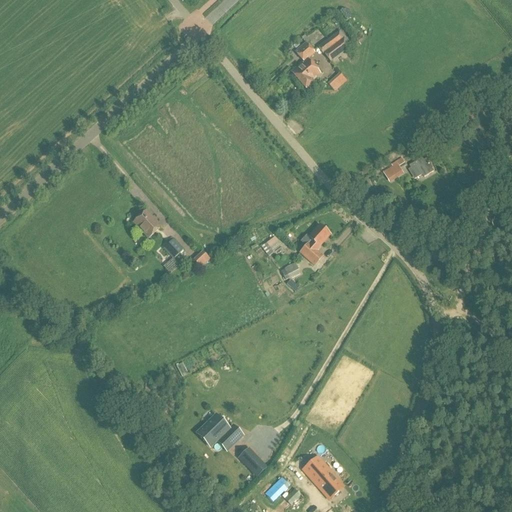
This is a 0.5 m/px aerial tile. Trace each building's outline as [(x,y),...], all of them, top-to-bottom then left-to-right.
[(330,63),(350,48),(338,32),(317,46),(323,55),(324,55),(330,63)] [(306,91),(314,84),(312,82),(320,75),(307,59),(314,53),(305,43),(295,52),(303,62),(290,72),(306,91)] [(333,86),(339,94),(351,83),(345,76),(333,86)] [(393,167),(383,173),(390,184),(404,175),(399,167),(405,163),(402,159),(391,165),(393,167)] [(423,162),(422,159),(410,166),(412,169),(409,170),(415,179),(422,175),(423,178),(433,172),(431,169),(431,168),(426,160),(423,162)] [(148,239),(160,228),(146,211),(133,222),(148,239)] [(314,267),(324,256),(317,251),(319,249),(330,236),(319,225),(307,238),(310,241),(299,253),(314,267)] [(174,239),(163,249),(174,260),(184,251),(183,249),(174,239)] [(271,251),(266,244),(261,247),(268,257),(273,253),(271,251)] [(205,270),(215,261),(209,255),(199,263),(205,270)] [(164,268),(169,274),(178,266),(173,260),(164,268)] [(296,280),(294,277),(300,274),(295,263),(284,269),(284,270),(280,272),(285,281),(289,279),(291,283),(296,280)] [(233,425),(228,430),(215,417),(196,436),(209,449),(217,442),(228,453),(245,436),(233,425)] [(253,477),(263,468),(246,450),(236,458),(253,477)] [(337,480),(317,457),(302,471),(317,488),(320,486),(332,499),(341,490),(334,483),(337,480)] [(272,503),(290,486),(279,474),(272,481),(275,485),(265,495),(272,503)] [(290,507),(301,496),(294,490),(284,500),(290,507)]
